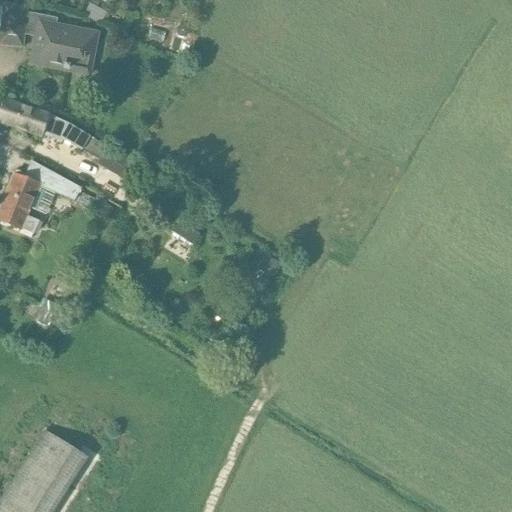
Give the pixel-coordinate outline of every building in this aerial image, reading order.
[(33,65),(39,67),(44,68),(47,65),(64,69),(63,70),(68,70),(69,67),(85,70),(89,50),(94,51),(98,34),(55,26),(57,19),(26,13),(26,8),(3,5),(0,33),(0,46),(22,49),(23,36),(35,38),(31,62),(33,65)] [(101,26),(107,13),(89,5),(83,18),(101,26)] [(180,25),(175,31),(178,38),(185,39),(190,34),(187,27),(180,25)] [(151,29),(148,40),(163,45),(166,34),(151,29)] [(3,100),(0,107),(0,123),(41,138),(41,136),(48,116),(22,107),(3,100)] [(48,116),(41,136),(58,142),(62,140),(82,151),(99,161),(97,165),(117,176),(127,182),(135,168),(136,166),(135,166),(126,161),(107,150),(108,149),(89,138),(69,125),(48,116)] [(0,222),(13,227),(33,235),(38,222),(26,217),(30,208),(45,215),(54,194),(73,202),(79,189),(31,163),(23,181),(13,176),(0,206),(0,222)] [(80,194),(76,203),(90,209),(90,211),(100,215),(101,212),(106,201),(96,197),(95,200),(80,194)] [(131,197),(127,207),(143,214),(147,205),(131,197)] [(178,223),(172,233),(193,247),(200,237),(178,223)] [(282,266),(267,258),(259,271),(274,281),(282,266)] [(211,330),(205,339),(214,344),(219,335),(211,330)] [(54,511),(88,460),(43,432),(0,500),(0,511),(54,511)]
